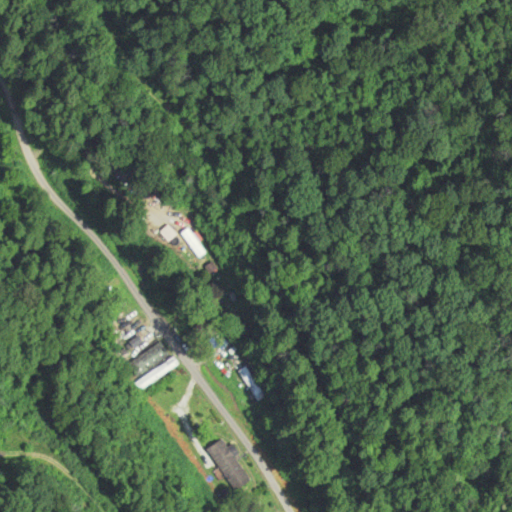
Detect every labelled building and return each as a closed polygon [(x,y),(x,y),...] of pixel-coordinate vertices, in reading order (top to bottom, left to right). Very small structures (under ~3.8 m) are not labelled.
[(177,236),(169,226),(161,233),(169,242),(177,236)] [(200,260),(207,254),(188,229),(181,234),(200,260)] [(167,359),(158,345),(128,364),(136,378),(167,359)] [(263,397),(244,369),(238,373),(257,401),(263,397)] [(207,451),(231,490),(249,479),(224,440),(207,451)]
